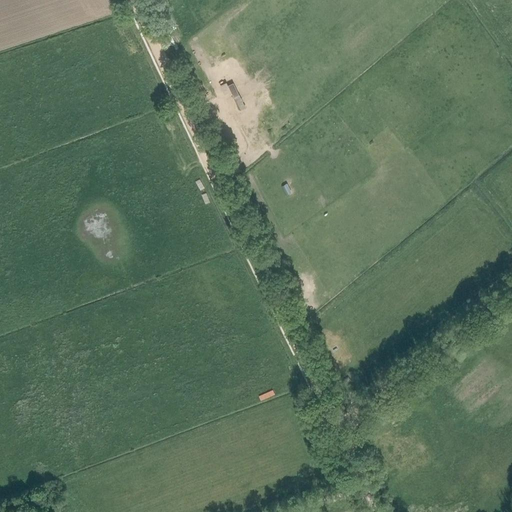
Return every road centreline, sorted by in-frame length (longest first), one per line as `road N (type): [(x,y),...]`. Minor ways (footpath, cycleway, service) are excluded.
road 1 (track): [(135,0),(342,434),(360,475),(354,498)]
road 2 (track): [(338,427),(511,280)]
